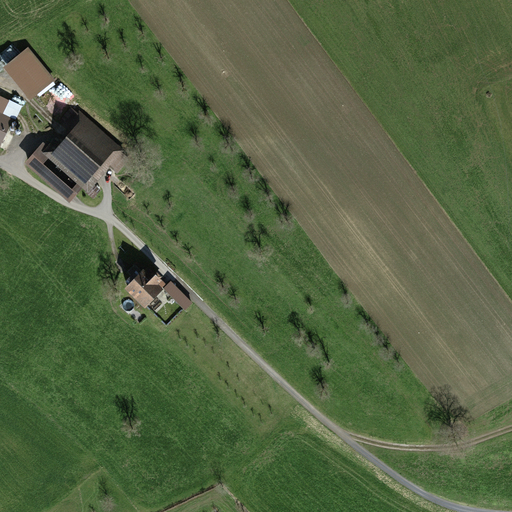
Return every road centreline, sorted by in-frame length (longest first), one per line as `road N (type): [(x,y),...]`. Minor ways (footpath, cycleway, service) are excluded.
road 1 (track): [(118,225),(337,433),(415,490),(478,511)]
road 2 (track): [(337,433),(402,451),(456,448),(511,429)]
road 3 (track): [(0,68),(117,0)]
